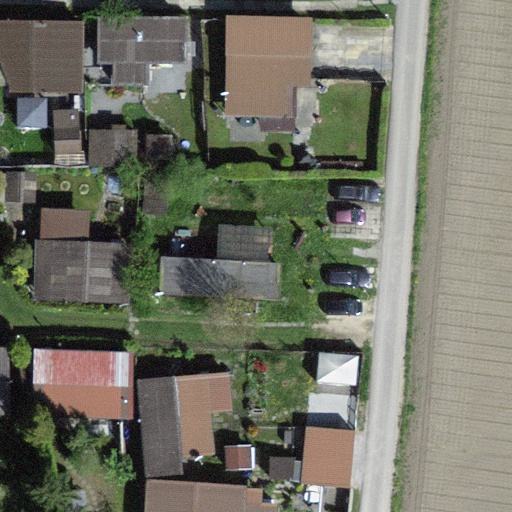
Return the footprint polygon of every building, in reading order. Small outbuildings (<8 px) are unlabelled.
[(168,11),(73,14),(75,64),(89,64),(90,86),(125,85),(124,63),(170,61),(168,11)] [(294,19),(205,20),(206,126),(295,125),(294,19)] [(0,94),(60,94),(60,20),(0,20),(0,94)] [(39,205),(37,296),(117,297),(118,238),(87,238),(88,205),(39,205)] [(135,297),(256,303),(258,264),(250,264),(251,241),(197,238),(196,260),(137,257),(135,297)] [(13,341),(13,410),(110,410),(110,341),(13,341)] [(206,402),(204,368),(118,371),(123,476),(189,475),(187,402),(206,402)] [(283,476),(327,479),(331,422),(287,419),(283,476)] [(238,495),(238,475),(189,475),(123,476),(123,511),(251,511),(252,495),(238,495)]
